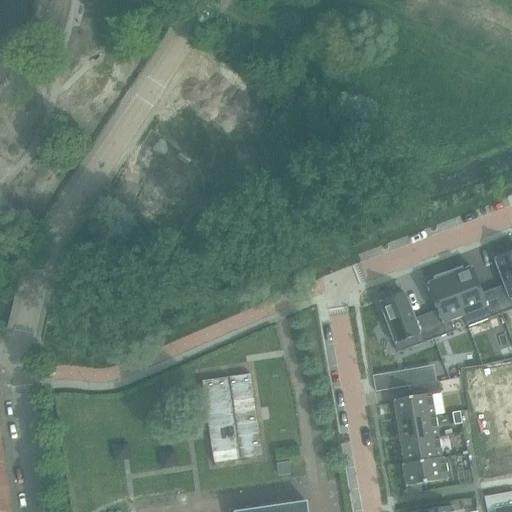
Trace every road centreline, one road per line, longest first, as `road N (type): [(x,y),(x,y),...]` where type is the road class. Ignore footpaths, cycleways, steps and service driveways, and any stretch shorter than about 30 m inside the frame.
road 1 (residential): [(370,511),(329,282),(511,213)]
road 2 (unclassified): [(18,349),(47,246),(209,0)]
road 3 (residential): [(41,511),(18,349)]
